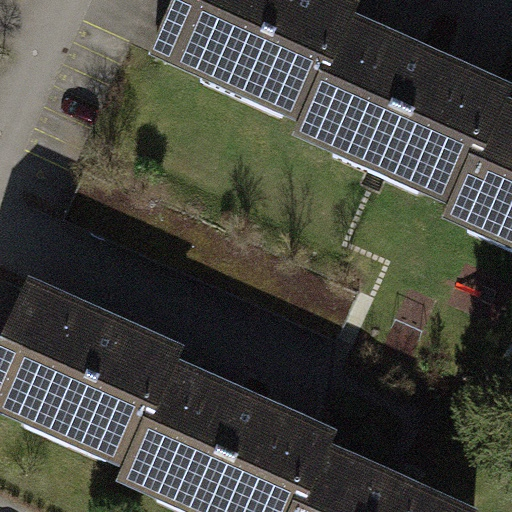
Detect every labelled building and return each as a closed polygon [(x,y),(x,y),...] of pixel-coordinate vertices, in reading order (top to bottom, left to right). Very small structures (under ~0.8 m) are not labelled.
[(345,24),(351,11),(325,0),(181,0),(156,57),(300,122),(345,24)] [(498,111),(504,96),(345,24),(300,122),(294,136),(454,208),(498,111)] [(511,250),(511,116),(498,111),(454,208),(448,221),(511,250)] [(88,173),(66,222),(337,343),(359,294),(88,173)] [(171,370),(177,357),(33,292),(0,365),(0,410),(127,468),(171,370)] [(299,511),(324,457),(331,442),(171,370),(127,468),(121,482),(187,511),(299,511)] [(447,511),(324,457),(299,511),(447,511)]
